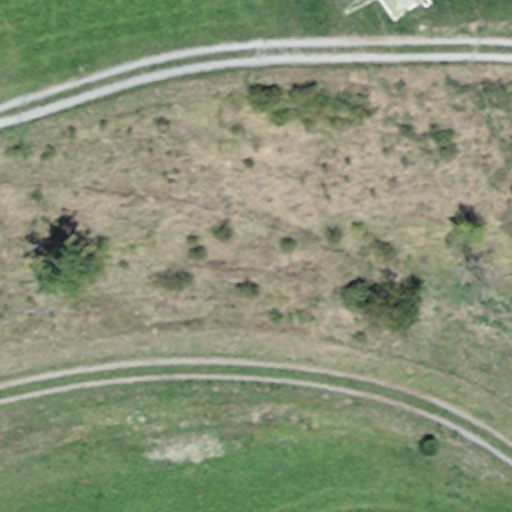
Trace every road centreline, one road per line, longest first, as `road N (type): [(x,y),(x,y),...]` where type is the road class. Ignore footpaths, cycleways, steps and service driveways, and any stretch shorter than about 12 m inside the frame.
road 1 (track): [(0,398),(133,372),(287,372),(419,402),(511,454)]
road 2 (track): [(511,49),(228,51),(0,112)]
